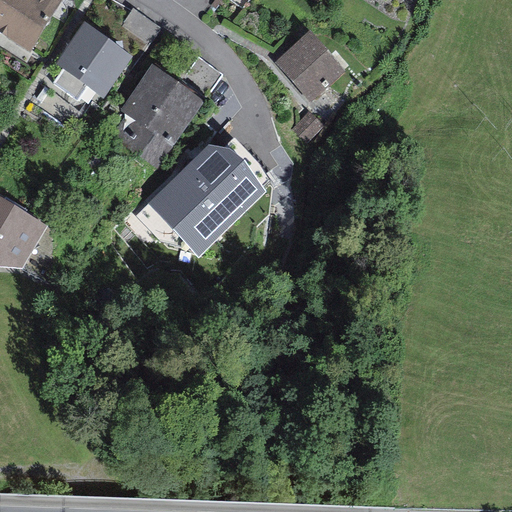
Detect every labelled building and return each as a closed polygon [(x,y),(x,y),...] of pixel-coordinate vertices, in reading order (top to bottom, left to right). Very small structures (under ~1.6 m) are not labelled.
[(58,0),(0,0),(0,27),(30,46),(58,0)] [(161,18),(132,0),(130,0),(117,22),(147,41),(161,18)] [(117,13),(102,3),(63,64),(105,91),(135,44),(108,27),(117,13)] [(200,44),(170,25),(156,48),(186,67),(200,44)] [(338,74),(311,41),(284,64),(311,97),(338,74)] [(230,65),(205,48),(193,65),(218,82),(230,65)] [(195,106),(154,76),(130,109),(172,138),(195,106)] [(206,178),(200,172),(152,215),(203,272),(269,213),(224,162),(206,178)] [(45,232),(0,206),(0,266),(29,260),(45,232)]
